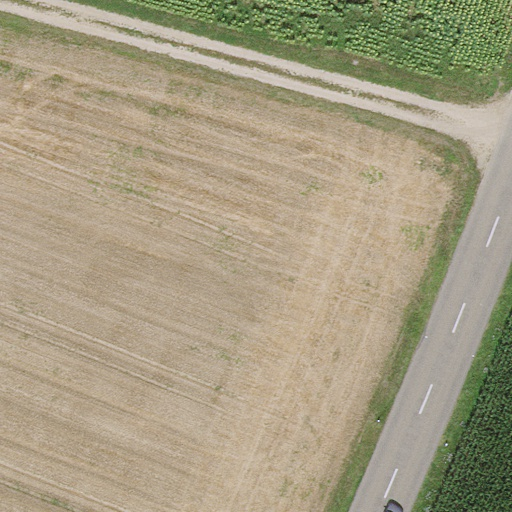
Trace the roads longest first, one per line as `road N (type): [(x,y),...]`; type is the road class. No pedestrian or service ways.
road 1 (track): [(0,2),(511,144)]
road 2 (tertiary): [(382,511),(511,202)]
